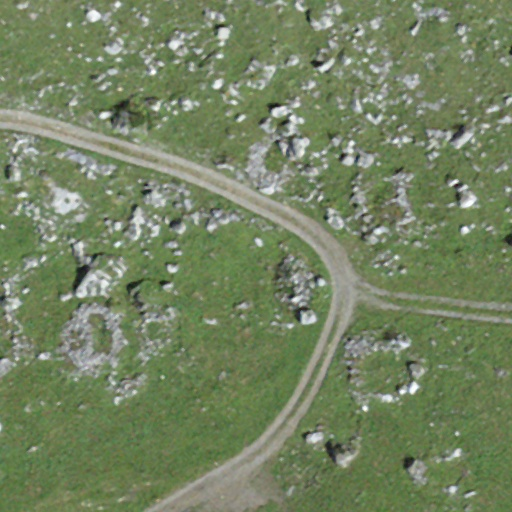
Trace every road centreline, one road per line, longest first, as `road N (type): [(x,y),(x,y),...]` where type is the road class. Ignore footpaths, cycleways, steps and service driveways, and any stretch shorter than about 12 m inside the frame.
road 1 (track): [(83,511),(237,461),(282,428),(330,337),(336,275),(301,227),(243,194),(96,137),(0,118)]
road 2 (track): [(335,299),(511,317)]
